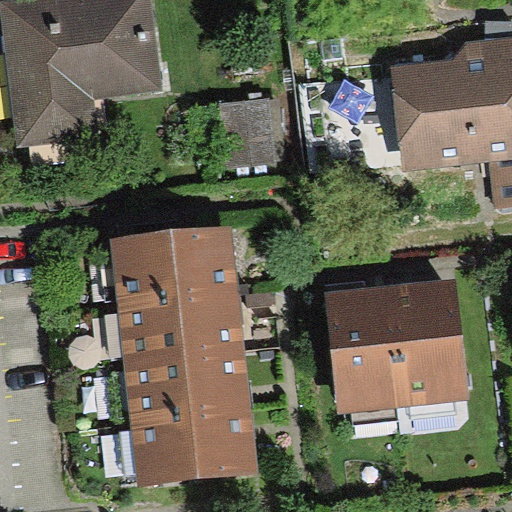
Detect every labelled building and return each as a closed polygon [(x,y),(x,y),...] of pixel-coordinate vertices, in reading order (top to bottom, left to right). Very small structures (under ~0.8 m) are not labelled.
[(47,0),(49,5),(2,11),(20,152),(99,142),(95,106),(165,97),(152,0),(47,0)] [(454,67),(393,73),(403,178),(489,170),(494,215),(511,213),(511,42),(468,46),(454,67)] [(270,103),(218,108),(225,173),(277,168),(270,103)] [(233,227),(111,241),(137,487),(259,475),(255,432),(251,391),(243,314),(237,265),(233,227)] [(457,285),(326,299),(340,421),(471,408),(457,285)]
